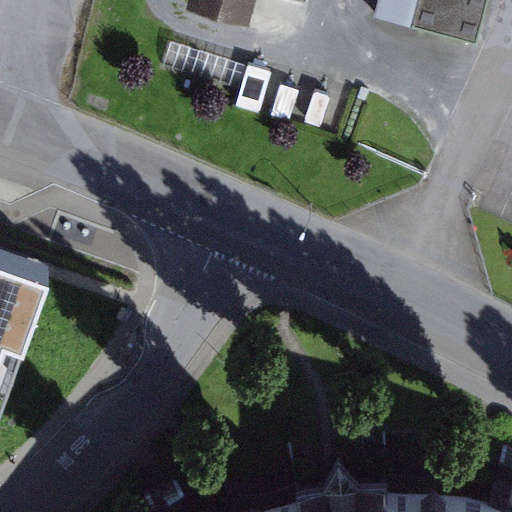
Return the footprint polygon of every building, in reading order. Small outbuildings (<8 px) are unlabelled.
[(267,0),(200,0),(199,4),(262,20),(267,0)] [(499,0),(431,0),(426,22),(489,39),(499,0)] [(0,418),(53,269),(0,250),(0,418)] [(511,511),(511,480),(469,469),(387,465),(390,511),(511,511)] [(318,511),(312,469),(240,489),(191,511),(318,511)]
